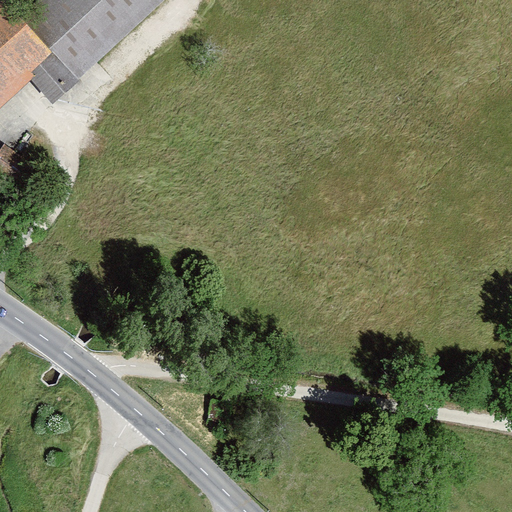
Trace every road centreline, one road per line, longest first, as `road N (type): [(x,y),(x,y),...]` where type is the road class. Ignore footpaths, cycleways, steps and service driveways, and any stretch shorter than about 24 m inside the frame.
road 1 (track): [(72,357),(511,424)]
road 2 (tertiary): [(0,306),(129,402)]
road 3 (tertiary): [(129,402),(247,511)]
